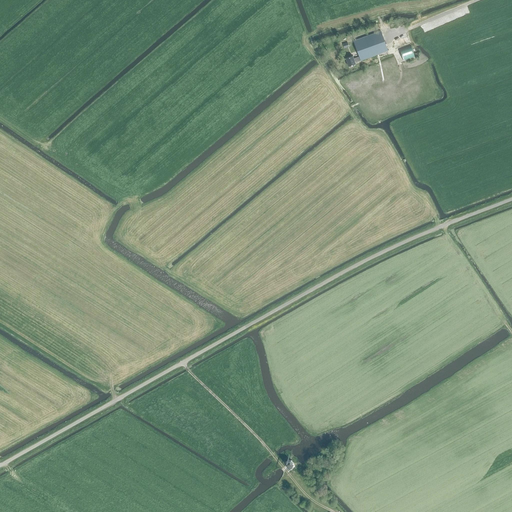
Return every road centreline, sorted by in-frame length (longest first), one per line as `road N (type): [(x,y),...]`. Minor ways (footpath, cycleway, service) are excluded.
road 1 (unclassified): [(0,466),(398,246),(511,201)]
road 2 (track): [(183,361),(307,497),(332,511)]
